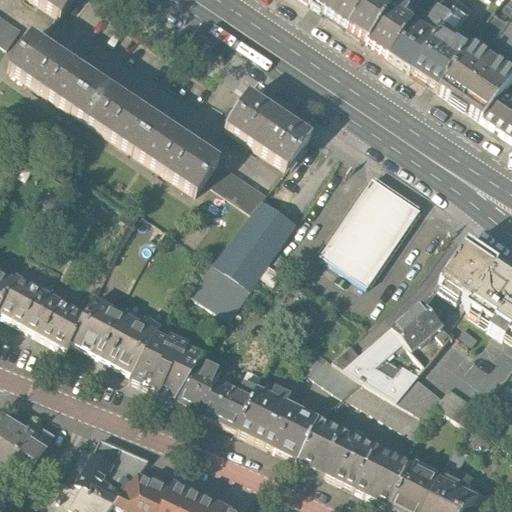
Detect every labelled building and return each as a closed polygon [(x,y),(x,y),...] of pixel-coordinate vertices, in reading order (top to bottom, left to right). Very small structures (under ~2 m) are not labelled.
[(76,0),(22,0),(60,25),(76,0)] [(291,0),(308,11),(314,0),(291,0)] [(314,0),(308,11),(344,35),(367,0),(366,0),(314,0)] [(344,35),(369,52),(403,0),(387,0),(381,10),(367,0),(344,35)] [(381,10),(387,0),(367,0),(381,10)] [(403,0),(369,52),(389,66),(412,32),(407,29),(426,0),(403,0)] [(510,65),(511,62),(511,0),(476,42),(510,65)] [(389,66),(409,80),(440,39),(451,27),(437,18),(422,39),(412,32),(389,66)] [(0,50),(6,54),(19,33),(0,20),(0,50)] [(7,72),(70,115),(93,82),(30,39),(7,72)] [(409,80),(435,97),(466,57),(440,39),(409,80)] [(511,87),(466,57),(435,97),(481,128),(499,107),(511,90),(511,87)] [(70,115),(133,158),(156,124),(93,82),(70,115)] [(308,142),(246,99),(223,132),(285,175),(308,142)] [(481,128),(511,149),(511,115),(499,107),(481,128)] [(218,167),(156,124),(133,158),(195,200),(218,167)] [(250,221),(261,207),(265,202),(224,172),(210,191),(250,221)] [(268,198),(275,203),(287,186),(280,181),(268,198)] [(370,187),(317,265),(364,297),(417,218),(370,187)] [(295,233),(261,207),(250,221),(213,271),(233,286),(247,297),(295,233)] [(453,300),(460,305),(487,270),(491,265),(459,244),(434,282),(456,296),(453,300)] [(511,286),(487,270),(460,305),(457,310),(485,328),(481,333),(496,343),(504,330),(511,334),(511,286)] [(212,313),(233,286),(213,271),(192,298),(212,313)] [(0,320),(58,353),(62,345),(79,316),(8,277),(6,281),(0,291),(0,320)] [(62,345),(124,379),(148,336),(86,302),(79,316),(62,345)] [(414,304),(383,331),(395,345),(403,355),(435,328),(414,304)] [(361,389),(388,406),(408,381),(409,378),(394,370),(384,382),(366,371),(389,351),(395,345),(383,331),(352,358),(336,372),(361,389)] [(123,382),(168,404),(195,364),(199,359),(148,336),(124,379),(123,382)] [(405,356),(403,355),(395,345),(389,351),(392,356),(394,354),(400,361),(405,356)] [(325,364),(336,372),(352,358),(342,348),(325,364)] [(168,404),(194,417),(214,375),(215,373),(195,364),(168,404)] [(224,380),(214,375),(194,417),(229,434),(250,392),(237,385),(234,390),(222,384),(224,380)] [(418,424),(428,410),(434,402),(408,381),(388,406),(418,424)] [(434,402),(428,410),(462,431),(474,414),(441,391),(434,402)] [(229,434),(291,464),(311,422),(250,392),(229,434)] [(44,429),(19,412),(0,439),(0,450),(37,475),(54,451),(58,444),(41,433),(44,429)] [(344,490),(365,448),(311,422),(291,464),(344,490)] [(132,446),(124,462),(114,480),(133,490),(149,472),(158,457),(132,446)] [(404,467),(365,448),(344,490),(383,509),(404,467)] [(65,459),(54,451),(37,475),(50,486),(42,498),(53,504),(67,479),(69,476),(58,470),(65,459)] [(104,451),(86,483),(125,504),(133,490),(114,480),(124,462),(104,451)] [(452,482),(463,460),(450,454),(439,475),(452,482)] [(383,509),(388,511),(417,511),(433,481),(404,467),(383,509)] [(125,504),(144,511),(202,511),(212,491),(184,478),(180,487),(149,472),(133,490),(125,504)] [(85,487),(67,479),(53,504),(49,511),(118,511),(125,504),(86,483),(85,487)] [(465,497),(433,481),(417,511),(457,511),(458,510),(465,497)] [(255,511),(251,509),(212,491),(202,511),(255,511)]
